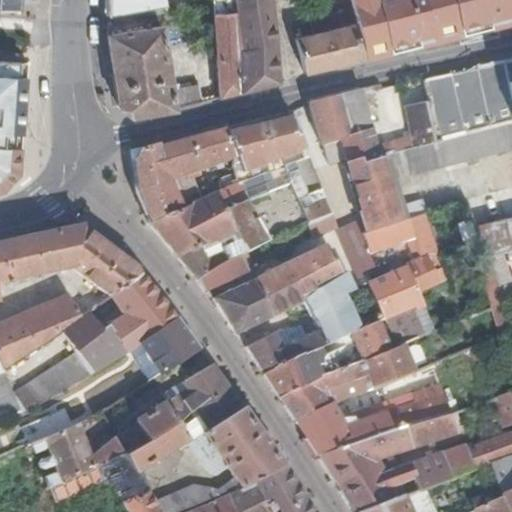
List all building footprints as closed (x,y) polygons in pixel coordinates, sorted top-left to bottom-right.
[(0,0),(0,8),(15,9),(26,10),(26,0),(0,0)] [(142,15),(167,11),(164,0),(109,0),(109,17),(142,15)] [(234,11),(233,0),(213,0),(214,4),(215,13),(234,11)] [(275,0),(233,0),(234,11),(241,93),(278,84),(278,80),(268,9),(277,8),(275,0)] [(511,0),(348,0),(352,12),(355,27),(361,49),(511,8),(511,0)] [(511,8),(361,49),(364,59),(404,50),(511,21),(511,8)] [(241,93),(234,11),(215,13),(215,21),(219,99),(241,93)] [(352,12),(310,23),(314,36),(355,27),(352,12)] [(174,110),(200,103),(198,87),(172,91),(166,42),(187,39),(185,25),(109,34),(109,39),(119,107),(132,116),(174,110)] [(310,37),(307,73),(364,59),(361,49),(355,27),(314,36),(310,37)] [(310,37),(296,40),(303,74),(307,73),(310,37)] [(511,125),(511,63),(422,83),(427,104),(422,105),(433,145),(511,125)] [(381,159),(362,91),(309,103),(310,107),(321,147),(323,147),(341,142),(346,161),(347,162),(358,160),(359,165),(381,159)] [(433,145),(422,105),(405,109),(413,140),(416,150),(433,145)] [(291,112),(230,128),(250,202),(251,202),(271,193),(291,184),(296,198),(301,210),(308,225),(330,215),(291,112)] [(250,202),(230,128),(228,125),(132,152),(136,183),(140,199),(149,223),(203,202),(194,178),(231,163),(235,174),(223,179),(221,186),(224,194),(220,195),(227,212),(250,202)] [(358,160),(347,162),(364,219),(338,234),(360,283),(370,278),(377,274),(375,268),(366,235),(425,216),(428,215),(424,202),(395,209),(388,185),(511,151),(511,125),(433,145),(416,150),(392,156),(381,159),(359,165),(358,160)] [(416,150),(413,140),(390,146),(392,156),(416,150)] [(341,142),(323,147),(328,166),(346,161),(341,142)] [(271,193),(277,208),(296,198),(291,184),(271,193)] [(220,195),(203,202),(149,223),(179,257),(202,247),(227,236),(238,259),(241,257),(267,245),(269,244),(251,202),(250,202),(227,212),(220,195)] [(296,198),(277,208),(282,219),(301,210),(296,198)] [(286,236),(288,235),(308,225),(301,210),(282,219),(279,220),(286,236)] [(308,225),(314,241),(332,232),(329,227),(333,224),(330,215),(308,225)] [(366,235),(375,268),(398,259),(395,247),(408,246),(417,266),(408,270),(417,294),(447,282),(437,259),(437,250),(425,216),(366,235)] [(288,235),(295,250),(314,241),(308,225),(288,235)] [(37,238),(0,246),(0,285),(45,276),(59,273),(72,270),(107,300),(140,276),(134,268),(82,228),(50,235),(37,238)] [(179,257),(187,267),(207,258),(202,247),(179,257)] [(303,299),(342,278),(329,248),(286,267),(303,299)] [(223,251),(207,258),(187,267),(197,279),(229,263),(223,251)] [(229,263),(197,279),(207,292),(249,272),(244,263),(241,257),(238,259),(229,263)] [(303,299),(286,267),(254,282),(272,315),(303,299)] [(374,285),(371,287),(387,323),(423,307),(417,294),(408,270),(374,285)] [(314,320),(350,305),(347,297),(355,294),(346,275),(342,278),(303,299),(314,320)] [(49,367),(66,391),(136,345),(174,320),(140,276),(107,300),(115,310),(110,315),(115,321),(98,333),(92,324),(86,315),(59,334),(70,351),(49,367)] [(272,315),(254,282),(216,300),(236,335),(272,315)] [(42,346),(59,334),(86,315),(97,307),(90,297),(71,310),(66,299),(26,317),(42,346)] [(323,351),(265,376),(280,399),(390,354),(379,326),(361,334),(350,305),(314,320),(319,330),(329,348),(352,338),(357,352),(329,364),(323,351)] [(42,346),(26,317),(0,328),(0,370),(2,375),(42,346)] [(174,320),(136,345),(142,353),(140,357),(148,368),(152,368),(158,377),(197,349),(174,320)] [(391,336),(398,351),(404,349),(416,344),(409,329),(391,336)] [(275,333),(247,348),(265,376),(323,351),(329,348),(319,330),(283,348),(275,333)] [(296,423),(329,410),(322,396),(366,378),(372,392),(415,375),(404,349),(398,351),(390,354),(280,399),(296,423)] [(202,435),(241,408),(210,367),(186,382),(190,389),(184,393),(182,389),(177,393),(179,396),(166,404),(186,433),(196,426),(202,435)] [(433,397),(442,394),(434,372),(424,376),(433,397)] [(422,387),(417,374),(415,375),(372,392),(369,394),(373,406),(422,387)] [(329,410),(334,408),(369,394),(372,392),(366,378),(322,396),(329,410)] [(0,424),(17,418),(3,380),(0,380),(0,424)] [(318,458),(451,414),(444,393),(442,394),(433,397),(347,429),(334,408),(329,410),(296,423),(318,458)] [(504,428),(511,425),(511,393),(451,414),(318,458),(353,511),(370,511),(404,499),(491,465),(511,456),(511,435),(467,453),(465,446),(379,478),(374,467),(457,436),(454,426),(479,418),(478,415),(498,408),(504,428)] [(138,423),(158,453),(179,437),(206,476),(211,476),(223,469),(230,479),(213,489),(189,485),(150,501),(133,470),(106,480),(125,511),(188,511),(221,498),(283,472),(270,452),(263,442),(241,408),(202,435),(196,426),(186,433),(166,404),(138,423)] [(21,432),(27,447),(68,431),(62,416),(21,432)] [(44,484),(47,490),(99,467),(105,479),(106,480),(133,470),(158,453),(138,423),(120,434),(93,456),(82,437),(85,434),(83,432),(90,427),(86,421),(76,427),(68,431),(27,447),(24,449),(28,458),(45,450),(47,456),(39,460),(36,463),(39,470),(43,470),(51,467),(55,477),(45,482),(44,484)] [(511,511),(511,456),(491,465),(504,498),(509,511),(511,511)] [(99,467),(47,490),(53,504),(105,479),(99,467)] [(312,511),(284,471),(283,472),(221,498),(227,511),(312,511)] [(227,511),(221,498),(188,511),(227,511)] [(509,511),(504,498),(477,510),(477,511),(509,511)] [(411,511),(404,499),(370,511),(411,511)]
